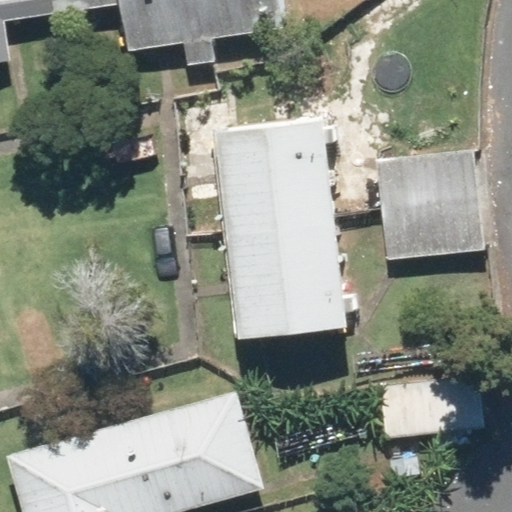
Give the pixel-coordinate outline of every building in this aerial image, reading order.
[(52,21),(49,0),(0,0),(0,70),(9,69),(3,28),(52,21)] [(125,56),(182,47),(186,71),(218,66),(215,43),(284,33),(278,0),(49,0),(52,21),(118,11),(125,56)] [(322,126),(213,136),(232,349),(341,339),(322,126)] [(378,161),(385,263),(486,255),(478,153),(378,161)] [(381,388),(385,443),(491,434),(487,379),(381,388)] [(16,511),(204,511),(267,495),(237,389),(0,455),(16,511)]
